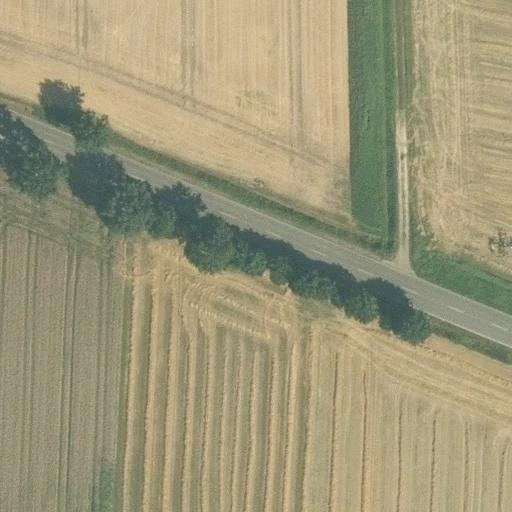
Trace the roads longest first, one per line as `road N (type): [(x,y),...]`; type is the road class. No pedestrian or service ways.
road 1 (tertiary): [(0,130),(511,339)]
road 2 (track): [(408,297),(418,263),(407,0)]
